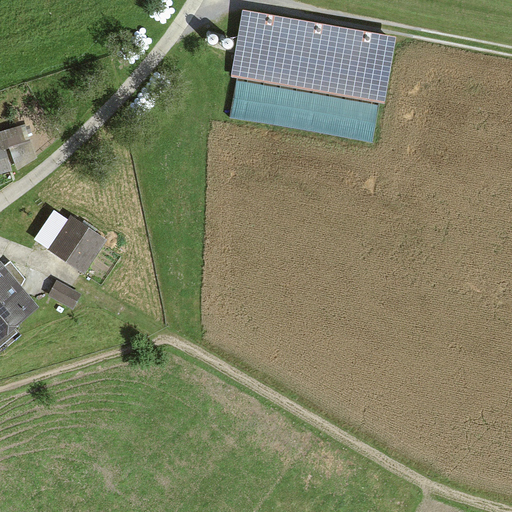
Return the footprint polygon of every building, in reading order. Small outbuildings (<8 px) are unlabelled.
[(378,42),(238,16),(223,97),(363,123),(378,42)] [(11,134),(0,137),(0,174),(21,168),(11,134)] [(96,242),(63,223),(46,252),(80,271),(96,242)] [(52,298),(77,307),(82,293),(57,283),(52,298)] [(0,286),(0,318),(16,303),(0,286)]
